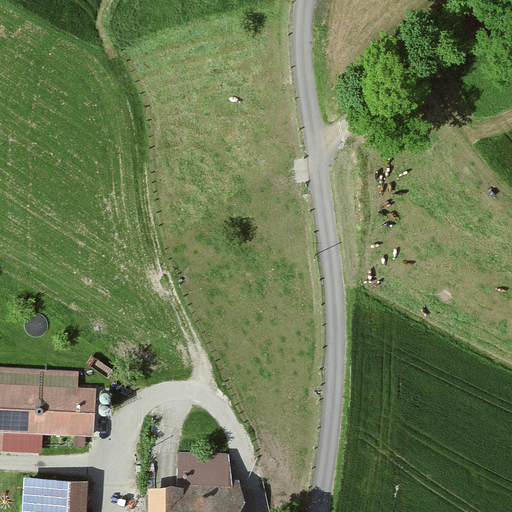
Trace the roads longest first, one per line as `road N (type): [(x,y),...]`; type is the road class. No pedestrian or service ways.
road 1 (residential): [(303,0),(303,73),(335,340),(317,511)]
road 2 (track): [(165,477),(199,354),(151,231),(131,101),(100,38)]
road 3 (track): [(314,152),(432,53),(511,3)]
